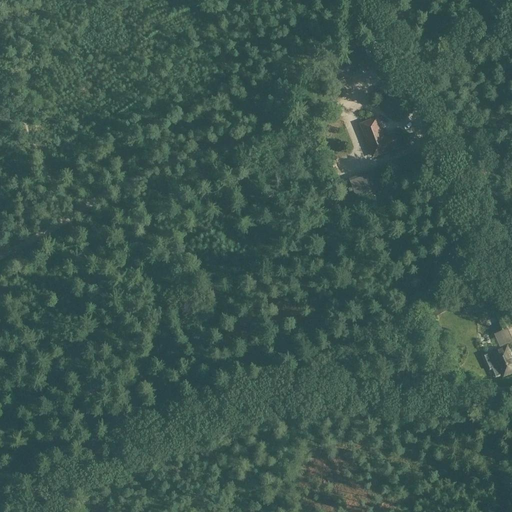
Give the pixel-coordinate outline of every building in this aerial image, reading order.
[(346,56),(350,66),(351,68),(367,61),(362,49),(346,56)] [(405,115),(389,97),(379,107),(388,118),(392,115),(397,121),(405,115)] [(382,127),(375,129),(369,113),(358,118),(369,147),(373,158),(392,151),(387,138),(380,141),(378,136),(384,134),(382,127)] [(379,168),(385,183),(413,173),(408,158),(379,168)] [(359,176),(364,192),(385,185),(385,183),(379,168),(359,176)] [(429,304),(434,314),(444,309),(438,298),(429,304)] [(457,306),(461,313),(469,310),(464,302),(457,306)] [(497,319),(505,316),(502,307),(493,311),(497,319)] [(503,377),(511,373),(511,360),(509,354),(496,360),(503,377)]
